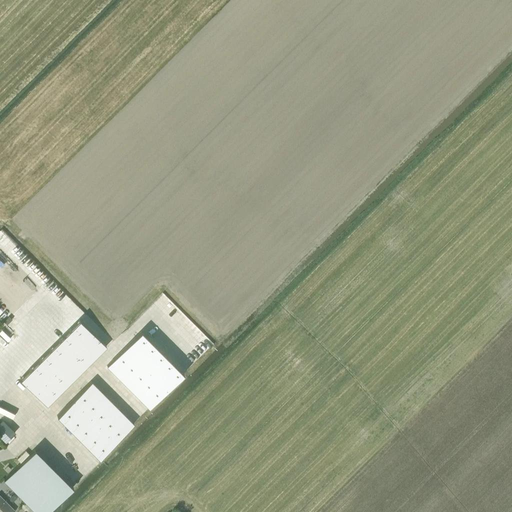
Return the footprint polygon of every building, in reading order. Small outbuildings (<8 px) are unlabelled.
[(79,319),(20,378),(47,405),(106,346),(79,319)] [(141,331),(107,365),(149,407),(149,408),(184,373),(183,372),(141,331)] [(57,415),(57,416),(68,427),(98,456),(99,457),(133,423),(132,422),(92,381),(57,415)] [(35,449),(4,480),(35,511),(48,511),(73,487),(35,449)] [(12,511),(15,510),(0,495),(0,511),(12,511)]
